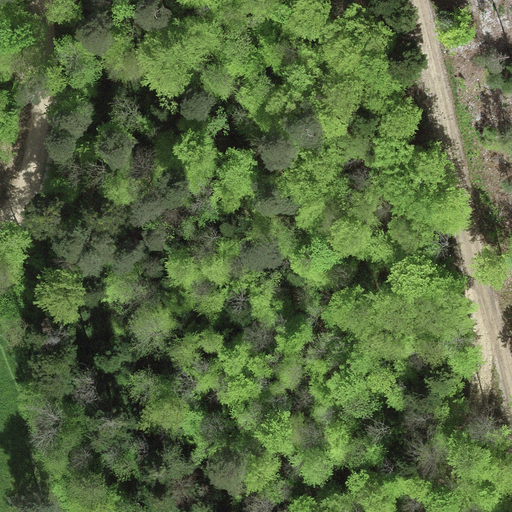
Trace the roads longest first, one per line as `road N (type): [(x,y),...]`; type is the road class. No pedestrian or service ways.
road 1 (track): [(511,410),(417,0)]
road 2 (track): [(37,0),(32,169),(0,228)]
